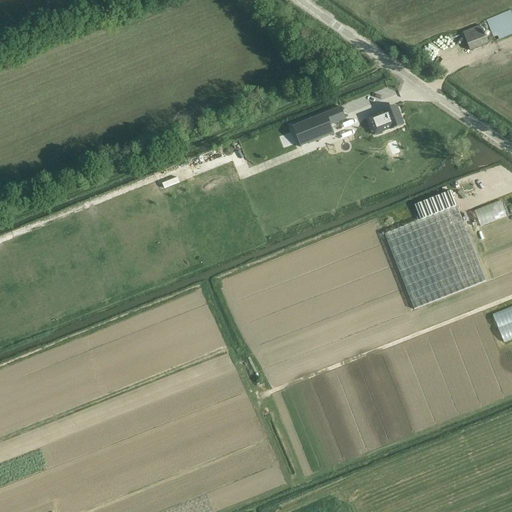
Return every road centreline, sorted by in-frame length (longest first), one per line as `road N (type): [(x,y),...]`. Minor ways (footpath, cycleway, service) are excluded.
road 1 (track): [(388,63),(0,222)]
road 2 (track): [(511,298),(266,393)]
road 3 (unclassified): [(511,149),(298,0)]
